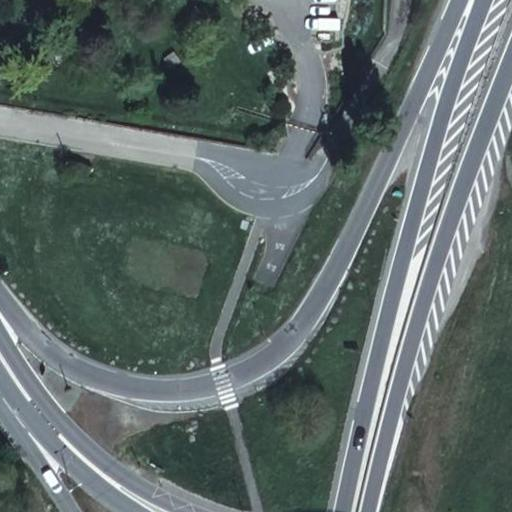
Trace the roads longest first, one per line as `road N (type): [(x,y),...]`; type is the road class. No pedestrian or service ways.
road 1 (primary): [(456,0),(322,293),(272,357),(237,378),(187,391),(136,389),(92,378),(48,353),(0,304)]
road 2 (trunk): [(490,0),(444,137),(342,511)]
road 3 (trunk): [(364,511),(416,323),(511,73)]
road 4 (unclassified): [(0,128),(284,176)]
road 5 (unclassified): [(404,0),(394,35),(325,160),(301,178),(284,176)]
road 6 (tertiary): [(164,511),(112,482),(21,390)]
road 7 (trunk): [(21,390),(79,511)]
